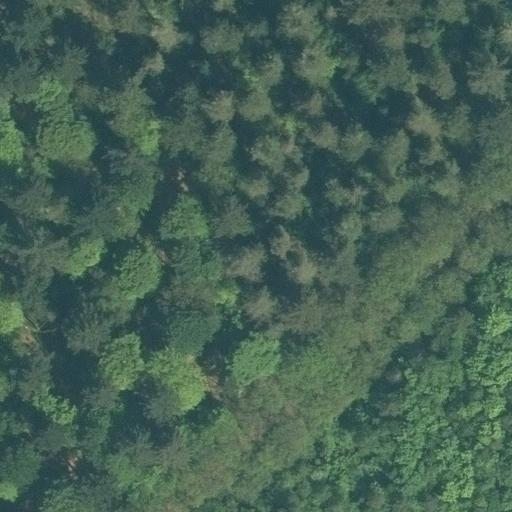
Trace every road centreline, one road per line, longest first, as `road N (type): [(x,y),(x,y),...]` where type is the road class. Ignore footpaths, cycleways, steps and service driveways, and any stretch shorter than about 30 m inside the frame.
road 1 (track): [(371,511),(298,410),(101,0)]
road 2 (track): [(511,197),(194,511)]
